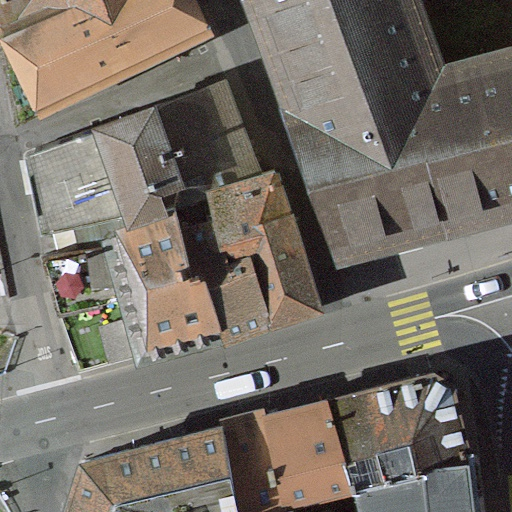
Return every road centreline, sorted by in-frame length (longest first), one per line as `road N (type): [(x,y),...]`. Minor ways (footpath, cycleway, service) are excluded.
road 1 (residential): [(227,0),(359,338)]
road 2 (secondary): [(54,417),(359,338)]
road 3 (tertiary): [(416,321),(471,338),(511,389)]
